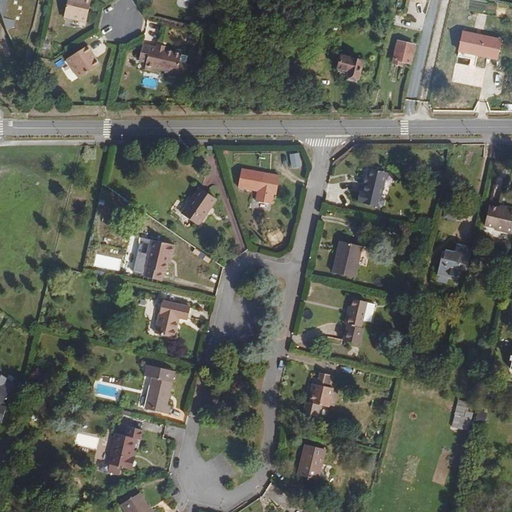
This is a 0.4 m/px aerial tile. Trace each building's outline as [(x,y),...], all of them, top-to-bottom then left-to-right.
[(0,0),(0,12),(6,31),(16,62),(26,44),(33,27),(38,0),(0,0)] [(87,24),(92,0),(68,0),(64,19),(87,24)] [(496,61),(500,41),(461,33),(457,53),(496,61)] [(410,63),(414,45),(398,42),(393,64),(401,65),(402,61),(410,63)] [(185,76),(189,56),(182,55),(182,53),(165,50),(165,52),(157,50),(157,48),(142,45),(139,61),(147,63),(145,70),(161,73),(162,71),(185,76)] [(100,65),(88,46),(66,61),(78,80),(100,65)] [(359,81),(365,61),(345,56),(342,66),(352,69),(349,79),(359,81)] [(292,80),(296,68),(288,65),(284,78),(292,80)] [(309,85),(312,73),(304,70),(300,82),(309,85)] [(322,87),(325,76),(314,73),(311,84),(322,87)] [(300,152),(290,154),(293,170),(303,168),(300,152)] [(382,197),(387,173),(370,169),(369,173),(365,191),(362,191),(360,202),(380,206),(384,207),(386,198),(382,197)] [(276,197),(280,178),(244,170),(240,189),(259,193),(257,201),(273,205),(274,196),(276,197)] [(199,226),(217,201),(201,189),(188,207),(191,209),(186,217),(199,226)] [(511,234),(511,229),(511,209),(503,208),(502,210),(489,206),(484,228),(511,234)] [(186,217),(191,209),(188,207),(182,222),(186,217)] [(452,222),(455,210),(445,207),(442,220),(452,222)] [(166,275),(169,257),(171,257),(174,245),(153,241),(146,278),(163,282),(164,275),(166,275)] [(355,280),(362,249),(341,244),(334,276),(355,280)] [(456,280),(460,262),(468,263),(471,248),(457,245),(454,255),(442,252),(436,275),(456,280)] [(360,343),(364,326),(361,326),(367,300),(354,296),(352,303),(348,302),(345,314),(349,315),(348,320),(346,320),(344,329),(345,329),(343,339),(360,343)] [(177,342),(181,322),(189,324),(191,311),(164,305),(158,338),(177,342)] [(167,407),(172,384),(174,384),(177,373),(147,366),(145,377),(152,379),(145,410),(168,416),(170,408),(167,407)] [(5,408),(0,407),(0,404),(3,405),(9,396),(15,385),(3,377),(0,375),(0,422),(2,424),(5,408)] [(332,409),(335,392),(330,390),(333,377),(323,375),(321,380),(317,379),(313,396),(316,396),(314,404),(310,403),(307,417),(321,420),(324,407),(332,409)] [(474,402),(458,398),(452,427),(468,430),(474,402)] [(489,412),(478,410),(474,427),(485,429),(489,412)] [(132,459),(135,447),(134,447),(135,440),(139,441),(142,431),(128,428),(125,437),(117,435),(109,466),(121,468),(133,471),(136,460),(132,459)] [(318,479),(324,450),(305,446),(299,475),(318,479)] [(121,468),(109,466),(108,472),(119,475),(121,468)] [(148,511),(147,511),(150,509),(140,493),(122,505),(126,511),(148,511)]
